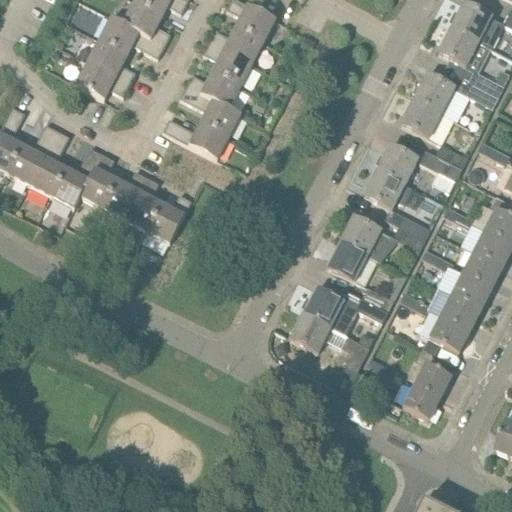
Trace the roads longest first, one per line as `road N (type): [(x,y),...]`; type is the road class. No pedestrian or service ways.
road 1 (residential): [(233,363),(397,43)]
road 2 (residential): [(213,0),(129,155),(83,133),(0,53)]
road 3 (residential): [(233,363),(0,243)]
road 4 (residential): [(423,460),(233,363)]
road 5 (residential): [(451,474),(511,350)]
